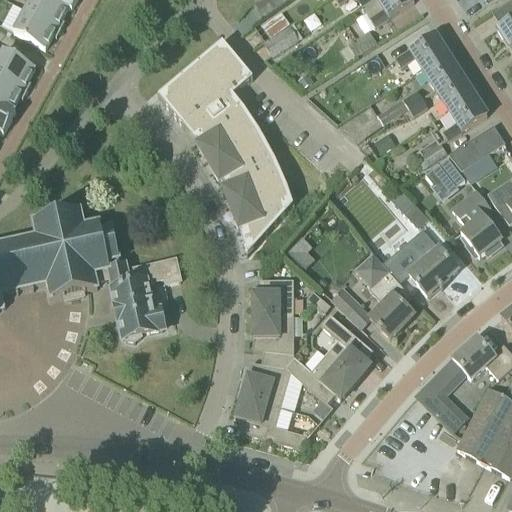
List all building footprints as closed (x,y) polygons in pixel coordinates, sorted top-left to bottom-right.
[(61,25),(68,12),(68,11),(47,0),(33,0),(25,15),(60,34),(65,27),(63,26),(63,27),(61,25)] [(47,0),(68,11),(68,12),(72,14),(79,0),(47,0)] [(287,0),(265,0),(252,10),(260,22),(289,2),(287,0)] [(353,0),(334,0),(333,1),(338,10),(353,0)] [(414,7),(409,0),(379,0),(376,2),(384,14),(370,23),(376,32),(414,7)] [(56,42),(60,34),(25,15),(13,37),(45,54),(53,40),(55,41),(56,42)] [(270,43),(289,29),(280,17),(261,31),(270,43)] [(509,54),(511,51),(511,22),(496,33),(509,54)] [(298,46),(289,31),(270,43),(262,47),(272,63),(298,46)] [(355,62),(376,48),(368,36),(347,49),(355,62)] [(447,59),(434,39),(396,64),(401,72),(414,63),(422,76),(447,59)] [(227,105),(252,83),(222,47),(207,59),(213,66),(178,95),(172,88),(157,101),(187,136),(192,132),(199,142),(194,145),(197,149),(196,149),(203,160),(211,155),(221,172),(213,177),(220,188),(220,187),(223,193),(222,193),(227,205),(236,201),(243,220),(234,224),(239,235),(247,261),(287,217),(280,195),(268,167),(253,141),(236,116),(227,105)] [(3,55),(0,61),(0,81),(27,96),(31,88),(30,88),(29,88),(27,87),(35,72),(3,55)] [(447,59),(422,76),(436,96),(460,80),(447,59)] [(299,84),(305,92),(314,86),(309,78),(299,84)] [(460,80),(436,96),(449,116),(473,100),(460,80)] [(22,104),(27,96),(0,81),(0,107),(12,115),(19,101),(21,102),(21,103),(22,104)] [(422,105),(416,95),(375,121),(382,131),(407,115),(422,105)] [(448,145),(487,121),(473,100),(449,116),(457,128),(443,137),(448,145)] [(427,113),(422,105),(407,115),(413,123),(427,113)] [(15,116),(12,115),(0,107),(0,136),(0,137),(3,139),(15,117),(15,116)] [(460,179),(505,149),(493,131),(448,160),(460,179)] [(395,150),(388,139),(374,148),(381,159),(395,150)] [(425,173),(447,160),(440,149),(422,160),(419,155),(412,159),(421,173),(425,173)] [(465,185),(448,163),(426,180),(434,192),(446,183),(454,194),(465,185)] [(504,207),(511,219),(511,191),(499,200),(504,207)] [(460,238),(469,249),(466,251),(475,263),(478,261),(479,262),(484,258),(487,261),(502,250),(499,247),(501,245),(483,222),(492,216),(477,197),(476,197),(475,197),(452,214),(466,233),(460,238)] [(428,225),(412,209),(402,219),(418,235),(428,225)] [(166,289),(167,289),(180,286),(176,264),(122,276),(111,231),(100,233),(98,225),(83,229),(82,224),(80,215),(65,218),(64,214),(47,218),(47,222),(33,225),(36,241),(22,244),(21,241),(20,241),(20,244),(7,247),(6,244),(4,244),(5,248),(0,248),(0,313),(5,312),(2,298),(15,295),(16,299),(18,298),(17,295),(31,292),(32,295),(34,295),(33,292),(46,289),(50,305),(65,301),(66,305),(83,300),(82,297),(97,293),(96,288),(110,285),(123,344),(125,343),(125,346),(134,347),(141,343),(141,340),(163,334),(156,303),(150,304),(147,289),(164,284),(166,289)] [(408,280),(426,301),(427,301),(429,304),(442,292),(440,289),(457,275),(439,253),(438,254),(425,239),(405,256),(418,271),(408,280)] [(369,324),(389,344),(413,319),(404,310),(412,303),(371,258),(370,259),(372,261),(355,276),(370,293),(369,295),(383,310),(369,324)] [(250,320),(250,321),(293,321),(293,286),(258,286),(258,298),(253,298),(253,320),(250,320)] [(343,293),(331,306),(348,323),(360,310),(343,293)] [(315,312),(321,304),(313,297),(306,305),(315,312)] [(330,312),(321,304),(315,312),(324,320),(330,312)] [(511,313),(501,322),(511,336),(511,313)] [(338,346),(324,362),(357,389),(356,388),(370,371),(364,366),(372,356),(330,320),(320,331),(338,346)] [(293,362),(293,321),(250,321),(250,322),(253,322),(253,344),(254,344),(252,356),(263,357),(293,362)] [(498,386),(511,373),(511,359),(503,350),(492,360),(476,343),(452,365),(470,385),(485,372),(498,386)] [(280,413),(290,379),(284,373),(293,362),(263,357),(261,370),(251,368),(248,380),(242,401),(240,401),(239,401),(280,413)] [(356,390),(357,389),(324,362),(311,377),(293,362),(284,373),(290,379),(326,410),(335,400),(341,405),(355,389),(356,390)] [(490,395),(457,456),(510,484),(511,479),(511,386),(503,402),(490,395)] [(280,413),(239,401),(239,402),(241,402),(235,424),(244,426),(241,438),(298,455),(309,442),(275,433),(280,413)]
